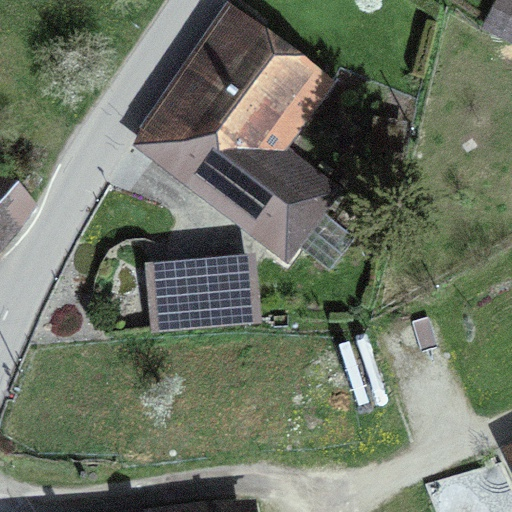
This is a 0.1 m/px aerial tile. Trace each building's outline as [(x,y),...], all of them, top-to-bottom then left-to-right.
[(511,0),(499,0),(486,26),(511,39),(511,0)] [(251,152),(302,82),(218,20),(142,130),(291,239),(318,202),(251,152)] [(22,168),(9,186),(24,197),(37,179),(22,168)] [(0,231),(18,211),(0,196),(0,231)] [(248,321),(244,265),(158,273),(163,328),(248,321)]
